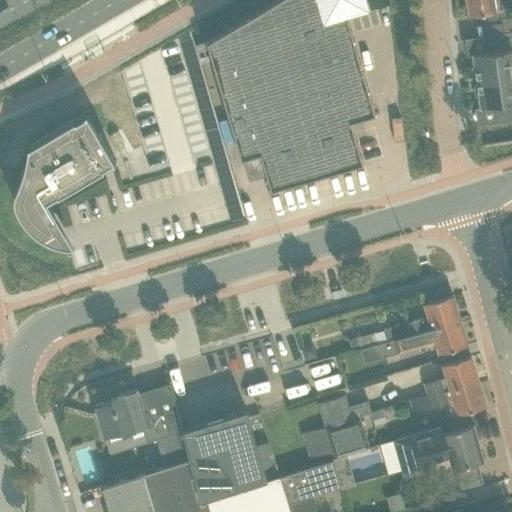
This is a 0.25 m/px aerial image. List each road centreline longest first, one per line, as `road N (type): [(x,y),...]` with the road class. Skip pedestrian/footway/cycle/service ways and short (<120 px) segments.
road 1 (unclassified): [(51,511),(15,370),(45,326),(460,200)]
road 2 (tertiary): [(511,394),(460,200)]
road 3 (residential): [(433,0),(456,180)]
road 4 (unknown): [(113,277),(103,234),(109,224),(226,190)]
road 5 (secondary): [(0,70),(121,0)]
